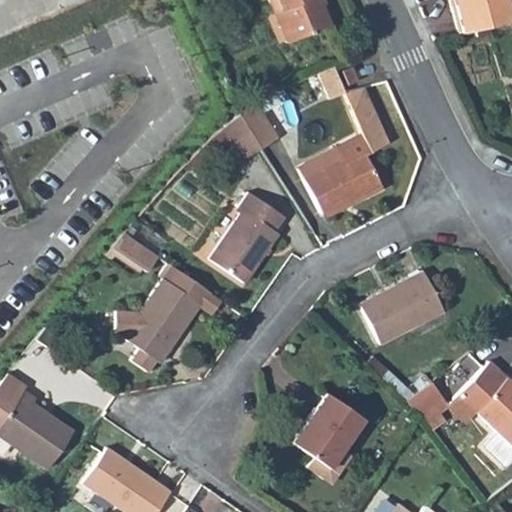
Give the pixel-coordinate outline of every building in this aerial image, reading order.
[(0,0),(0,34),(78,0),(0,0)] [(266,0),(271,12),(277,9),(290,39),(327,23),(316,0),(266,0)] [(436,0),(446,34),(453,32),(511,17),(511,6),(510,0),(436,0)] [(277,9),(271,12),(284,41),(290,39),(277,9)] [(311,73),(323,98),(345,88),(334,63),(311,73)] [(349,64),(340,67),(346,81),(354,77),(349,64)] [(338,158),(302,177),(319,212),(342,201),(343,205),(379,186),(363,154),(387,142),(367,97),(350,104),(362,132),(333,147),(338,158)] [(237,113),(259,146),(276,136),(252,100),(237,113)] [(227,132),(242,157),(259,146),(237,113),(236,114),(222,126),(227,132)] [(197,160),(227,132),(222,126),(211,135),(202,144),(192,155),(197,160)] [(333,147),(296,166),(302,177),(338,158),(333,147)] [(241,210),(208,258),(242,281),(276,232),(272,229),(282,215),(247,191),(237,207),(241,210)] [(342,201),(319,212),(322,216),(343,205),(342,201)] [(110,246),(146,270),(156,255),(122,231),(110,246)] [(170,265),(161,277),(198,303),(208,310),(217,298),(170,265)] [(420,269),(356,303),(378,343),(441,309),(420,269)] [(114,307),(112,330),(124,331),(121,335),(136,346),(128,358),(145,370),(153,358),(157,361),(198,303),(161,277),(138,309),(114,307)] [(511,383),(488,360),(458,390),(475,407),(473,410),(494,431),(481,445),(502,465),(511,454),(511,383)] [(0,436),(44,468),(71,430),(30,401),(34,397),(19,387),(23,382),(5,371),(0,377),(0,436)] [(429,380),(404,400),(417,412),(440,394),(429,380)] [(458,390),(446,403),(447,405),(463,420),(473,410),(475,407),(458,390)] [(323,391),(289,441),(312,457),(306,467),(324,479),(335,478),(350,455),(341,448),(361,418),(323,391)] [(440,394),(417,412),(420,415),(424,420),(446,403),(440,394)] [(104,447),(81,481),(126,511),(150,511),(166,490),(104,447)] [(431,511),(423,505),(417,511),(409,511),(396,502),(388,511),(431,511)]
